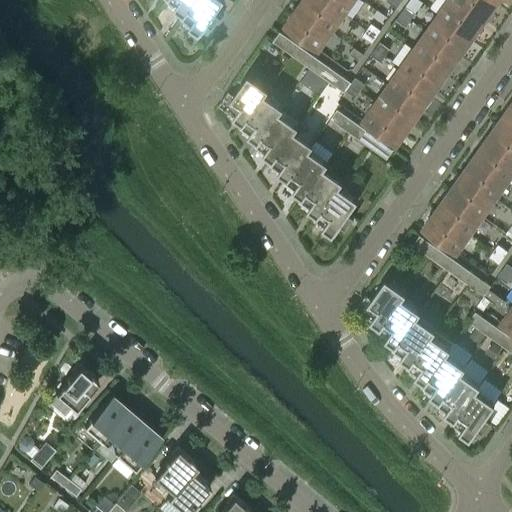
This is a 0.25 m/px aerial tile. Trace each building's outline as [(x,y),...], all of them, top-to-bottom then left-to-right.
[(165,0),(165,1),(184,14),(194,0),(165,0)] [(223,0),(194,0),(184,14),(180,19),(200,33),(207,24),(213,28),(221,16),(215,12),(219,7),(223,0)] [(234,4),(227,0),(223,0),(219,7),(228,13),(233,5),(234,4)] [(326,0),(302,0),(298,7),(332,31),(344,13),(326,0)] [(326,0),(344,13),(353,0),(326,0)] [(456,0),(448,0),(438,14),(472,38),(485,20),(456,0)] [(493,0),(456,0),(485,20),(497,3),(493,0)] [(298,7),(285,25),(319,49),(332,31),(298,7)] [(405,7),(400,13),(410,20),(415,14),(405,7)] [(377,11),(373,17),(382,23),(386,17),(377,11)] [(410,20),(400,13),(396,20),(406,27),(410,20)] [(438,14),(426,31),(460,56),(472,38),(438,14)] [(371,23),(367,30),(376,37),(381,30),(371,23)] [(372,43),(376,37),(367,30),(362,36),(372,43)] [(426,31),(413,49),(447,73),(460,56),(426,31)] [(380,42),(375,48),(385,55),(390,49),(380,42)] [(292,55),(305,64),(312,55),(299,45),(292,55)] [(354,47),(349,54),(359,61),(364,54),(354,47)] [(385,55),(375,48),(371,55),(380,62),(385,55)] [(413,49),(401,67),(435,91),(447,73),(413,49)] [(318,73),(325,64),(312,55),(305,64),(318,73)] [(325,64),(318,73),(331,83),(338,73),(325,64)] [(401,67),(389,84),(422,108),(435,91),(401,67)] [(345,92),(346,90),(351,84),(351,83),(338,73),(331,83),(345,92)] [(218,105),(243,122),(243,123),(265,93),(265,94),(269,89),(249,74),(234,95),(229,90),(218,105)] [(351,83),(351,84),(360,91),(365,84),(355,77),(351,83)] [(351,84),(346,90),(356,97),(360,91),(351,84)] [(389,84),(376,102),(410,126),(422,108),(389,84)] [(284,107),(265,94),(265,93),(243,123),(243,122),(239,128),(257,141),(258,141),(280,112),(284,107)] [(376,102),(363,120),(397,144),(410,126),(376,102)] [(511,104),(498,122),(511,131),(511,104)] [(331,119),(343,128),(350,119),(337,110),(331,119)] [(254,146),(272,159),(273,160),(294,130),(295,131),(299,126),(280,112),(258,141),(257,141),(254,146)] [(350,119),(343,128),(356,137),(363,128),(350,119)] [(511,131),(498,122),(486,140),(511,158),(511,131)] [(363,128),(356,137),(368,145),(374,136),(363,128)] [(314,144),(295,131),(294,130),(273,160),(272,159),(269,164),(287,178),(288,178),(309,149),(310,149),(314,144)] [(511,158),(486,140),(473,157),(507,182),(511,175),(511,158)] [(284,183),(302,196),(303,197),(324,167),(325,168),(329,163),(310,149),(309,149),(288,178),(287,178),(284,183)] [(473,157),(461,175),(495,199),(507,182),(473,157)] [(303,197),(302,196),(298,201),(317,215),(318,215),(339,186),(340,186),(343,181),(325,168),(324,167),(303,197)] [(461,175),(448,193),(482,217),(495,199),(461,175)] [(358,199),(340,186),(339,186),(318,215),(317,215),(313,220),(333,234),(340,225),(346,229),(354,217),(349,213),(358,199)] [(448,193),(435,210),(470,235),(482,217),(448,193)] [(435,210),(423,228),(457,252),(470,235),(435,210)] [(503,257),(508,251),(497,244),(493,251),(503,257)] [(431,257),(444,267),(451,258),(437,248),(431,257)] [(503,257),(493,251),(488,257),(499,264),(503,257)] [(444,267),(457,276),(464,267),(451,258),(444,267)] [(511,266),(507,263),(502,269),(511,276),(511,266)] [(457,276),(471,286),(477,276),(464,267),(457,276)] [(507,283),(511,276),(502,269),(497,276),(507,283)] [(471,286),(484,295),(485,294),(489,288),(491,286),(477,276),(471,286)] [(366,294),(356,309),(380,326),(381,327),(402,297),(403,298),(406,292),(386,278),(372,298),(366,294)] [(489,288),(485,294),(502,307),(506,300),(489,288)] [(484,295),(476,305),(483,310),(490,300),(484,295)] [(380,326),(376,331),(395,345),(417,316),(421,311),(403,298),(402,297),(381,327),(380,326)] [(511,305),(500,322),(511,330),(511,305)] [(469,322),(482,331),(489,322),(476,313),(469,322)] [(395,345),(391,350),(410,363),(432,334),(436,329),(417,316),(395,345)] [(495,340),(501,331),(489,322),(482,331),(495,340)] [(410,363),(406,368),(424,381),(425,382),(446,353),(447,353),(451,348),(454,342),(436,329),(432,334),(410,363)] [(475,329),(470,338),(480,345),(486,336),(475,329)] [(511,340),(511,338),(501,331),(495,340),(506,348),(511,340)] [(491,344),(486,352),(495,358),(501,349),(491,344)] [(424,381),(421,387),(439,400),(440,400),(461,371),(462,371),(465,366),(447,353),(446,353),(425,382),(424,381)] [(439,400),(435,405),(454,418),(455,419),(476,390),(480,385),(479,384),(489,371),(471,358),(465,366),(462,371),(461,371),(440,400),(439,400)] [(58,393),(49,403),(66,418),(75,408),(98,381),(78,364),(55,391),(58,393)] [(454,418),(450,424),(470,438),(477,429),(483,433),(491,421),(485,417),(495,403),(494,402),(497,399),(503,391),(485,378),(480,385),(476,390),(455,419),(454,418)] [(84,426),(100,440),(129,407),(118,398),(116,399),(112,395),(113,394),(112,393),(84,426)] [(510,408),(497,399),(494,402),(495,403),(485,417),(491,421),(498,426),(510,408)] [(130,408),(129,407),(100,440),(117,455),(146,421),(134,412),(133,413),(128,409),(130,408)] [(146,421),(117,455),(134,469),(163,436),(150,426),(149,427),(145,423),(146,422),(146,421)] [(21,452),(24,452),(31,458),(38,449),(32,444),(32,439),(28,436),(22,436),(18,442),(17,448),(21,452)] [(31,458),(30,459),(40,468),(55,449),(45,441),(38,449),(31,458)] [(177,448),(154,475),(172,490),(173,491),(191,470),(191,471),(197,464),(177,448)] [(56,469),(50,476),(63,485),(68,478),(56,469)] [(164,499),(161,503),(171,511),(184,511),(185,511),(184,511),(187,511),(210,486),(191,471),(191,470),(173,491),(172,490),(164,499)] [(68,478),(63,485),(75,495),(81,488),(85,482),(73,472),(68,478)] [(44,482),(34,475),(28,484),(38,491),(44,482)] [(251,511),(233,496),(218,511),(251,511)] [(68,504),(58,497),(52,505),(62,511),(68,504)] [(115,502),(106,511),(123,511),(125,510),(115,502)] [(88,510),(90,511),(103,511),(94,503),(88,510)]
